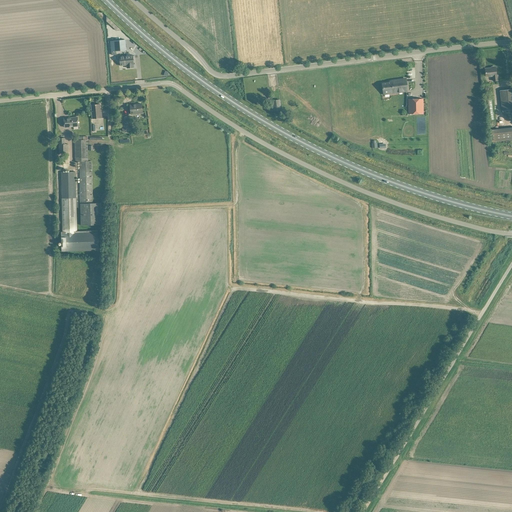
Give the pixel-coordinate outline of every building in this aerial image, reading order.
[(126,50),(125,40),(110,41),(112,55),(117,55),(116,51),(126,50)] [(127,68),(130,68),(133,67),(133,64),(134,64),(133,55),(120,57),(121,66),(127,65),(127,68)] [(485,69),(485,74),(486,77),(493,76),(493,81),(498,81),(498,78),(497,78),(496,68),(494,68),(492,68),(485,69)] [(406,79),(391,81),(391,82),(382,84),(384,94),(408,91),(406,79)] [(511,109),(511,89),(500,90),(502,111),(511,109)] [(423,114),(423,99),(408,99),(409,114),(423,114)] [(281,110),(280,105),(280,100),(272,101),(273,111),(274,111),(275,114),(280,113),(279,110),(281,110)] [(91,105),(92,110),(92,119),(102,118),(102,112),(100,112),(100,104),(91,105)] [(143,112),(142,109),(141,104),(133,105),(134,106),(131,106),(130,105),(131,114),(143,112)] [(123,132),(129,131),(127,116),(121,117),(123,132)] [(78,126),(78,122),(78,117),(64,118),(64,127),(78,126)] [(511,127),(490,130),(491,142),(511,140),(511,127)] [(77,140),(74,140),(75,162),(79,162),(81,225),(102,225),(101,203),(93,203),(92,161),(88,161),(87,137),(77,137),(77,140)] [(68,144),(65,144),(65,138),(59,138),(59,154),(68,153),(68,144)] [(76,172),(61,172),(62,232),(61,232),(62,252),(99,251),(98,231),(77,231),(76,172)]
